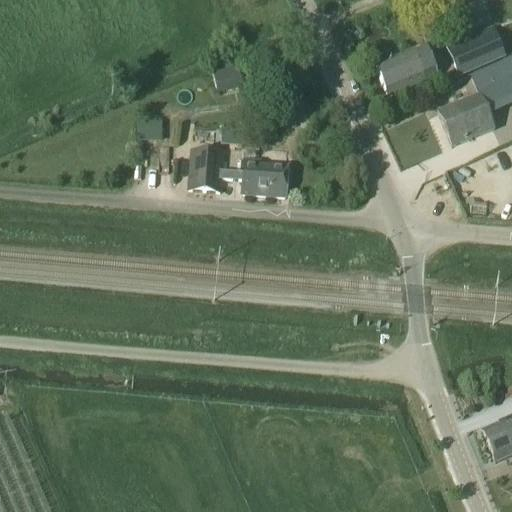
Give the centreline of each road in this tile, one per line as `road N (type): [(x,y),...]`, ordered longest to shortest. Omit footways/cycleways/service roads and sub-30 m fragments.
road 1 (unclassified): [(426,370),(314,372),(0,345)]
road 2 (unclassified): [(401,230),(0,195)]
road 3 (unclassified): [(401,230),(300,0)]
road 4 (unclassified): [(480,511),(426,370)]
road 5 (unclassified): [(426,370),(401,230)]
